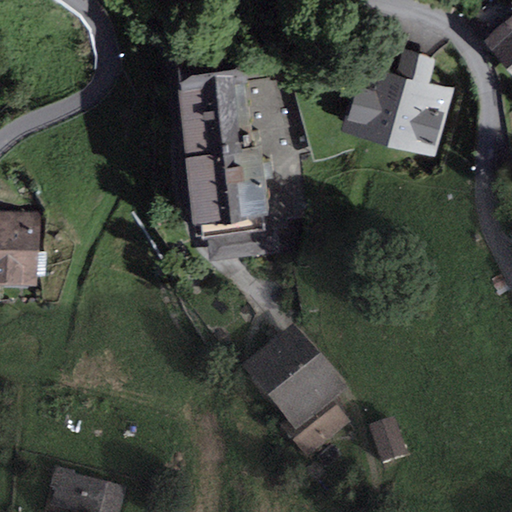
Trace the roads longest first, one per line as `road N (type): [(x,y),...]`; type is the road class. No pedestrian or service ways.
road 1 (residential): [(366,0),(446,28),(491,71),(497,109),(483,190),(490,235),(511,278)]
road 2 (residential): [(112,0),(168,56),(177,182),(199,236),(267,303)]
road 3 (track): [(267,303),(331,366),(371,477),(373,511)]
road 4 (residential): [(0,139),(100,81),(107,35),(80,0)]
